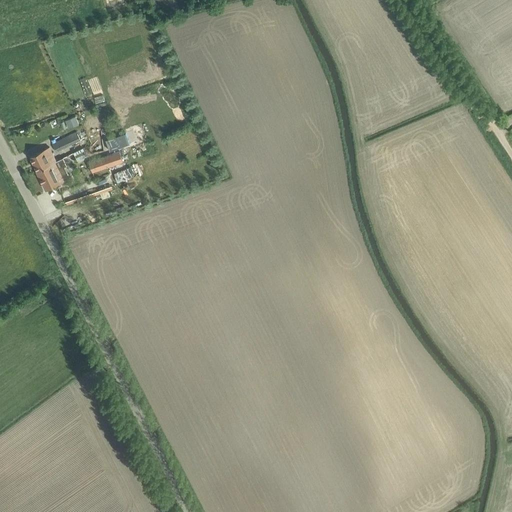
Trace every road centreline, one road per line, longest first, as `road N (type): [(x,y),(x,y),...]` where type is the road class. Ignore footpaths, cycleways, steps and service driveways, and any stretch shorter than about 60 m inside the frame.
road 1 (tertiary): [(188,511),(0,145)]
road 2 (unclassified): [(511,158),(411,0)]
